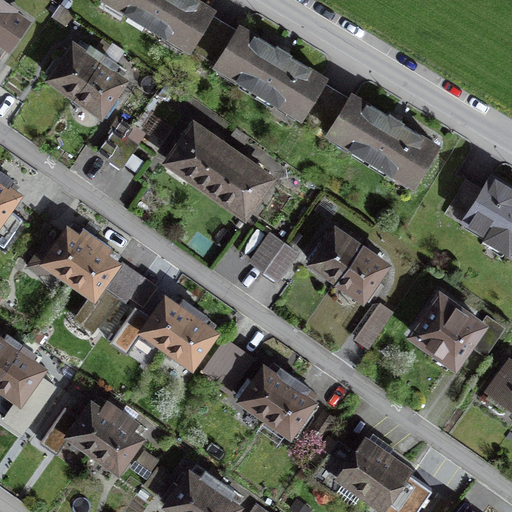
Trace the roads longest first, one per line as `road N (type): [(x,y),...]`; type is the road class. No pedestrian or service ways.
road 1 (residential): [(0,133),(511,492)]
road 2 (unclassified): [(278,0),(511,138)]
